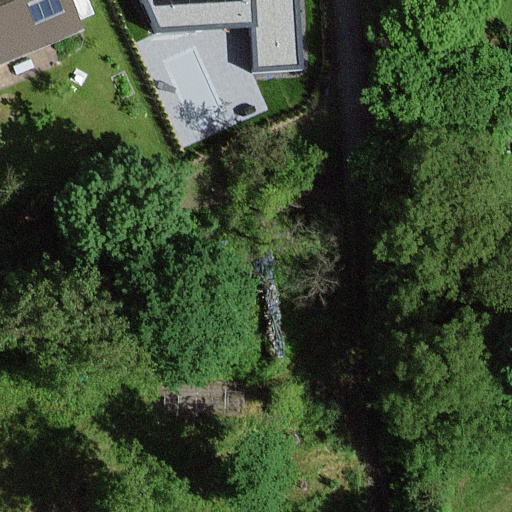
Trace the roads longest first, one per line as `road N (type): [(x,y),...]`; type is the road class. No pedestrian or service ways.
road 1 (track): [(357,148),(352,388),(366,511)]
road 2 (track): [(356,111),(511,104)]
road 3 (residential): [(352,0),(357,148)]
